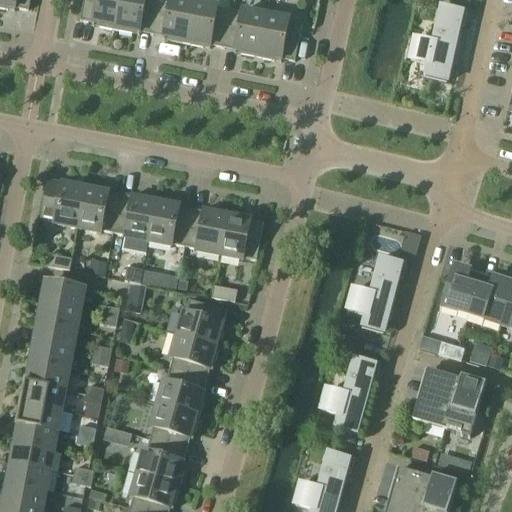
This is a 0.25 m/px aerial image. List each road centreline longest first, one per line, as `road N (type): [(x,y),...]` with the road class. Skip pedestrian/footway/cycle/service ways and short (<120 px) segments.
road 1 (residential): [(213,511),(303,178)]
road 2 (residential): [(352,511),(442,206)]
road 3 (residential): [(317,118),(37,66)]
road 4 (residential): [(26,127),(303,178)]
road 5 (residential): [(456,153),(488,0)]
road 6 (residential): [(26,127),(0,280)]
road 7 (residential): [(317,118),(341,0)]
